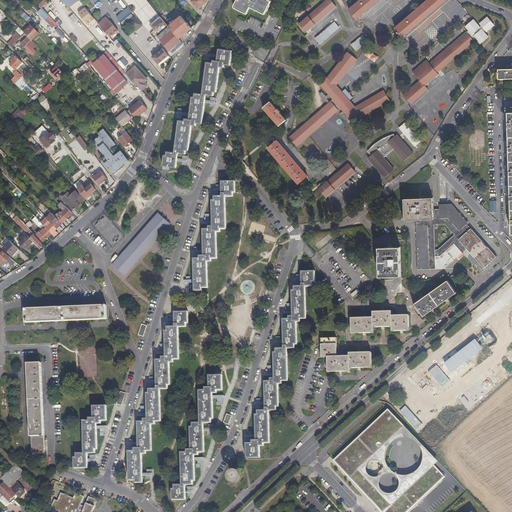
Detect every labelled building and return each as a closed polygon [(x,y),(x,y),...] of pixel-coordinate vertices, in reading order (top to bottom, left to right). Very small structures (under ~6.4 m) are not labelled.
[(121,0),(115,3),(118,9),(125,6),(121,0)] [(199,9),(206,0),(192,0),(192,1),(199,9)] [(264,15),(271,1),(268,0),(239,0),(238,0),(236,0),(234,6),(234,8),(240,11),(240,10),(243,12),(243,13),(246,14),(249,7),(254,9),(257,10),(257,11),(264,15)] [(336,7),(330,0),(325,0),(308,14),(307,13),(298,21),(307,33),(309,31),(309,30),(336,7)] [(378,0),(359,0),(348,9),(357,19),(378,0)] [(445,0),(426,0),(395,27),(403,37),(445,0)] [(149,17),(156,12),(148,1),(141,7),(149,17)] [(73,6),(72,7),(89,28),(88,29),(97,39),(103,33),(93,21),(95,20),(84,7),(78,12),(73,6)] [(42,8),(37,12),(52,28),(57,24),(42,8)] [(74,14),(69,17),(74,24),(79,21),(74,14)] [(136,15),(129,21),(134,27),(140,23),(141,24),(142,23),(136,15)] [(169,27),(180,38),(192,28),(181,16),(169,27)] [(487,16),(479,23),(488,32),(496,24),(487,16)] [(153,31),(170,51),(181,40),(180,38),(169,27),(165,21),(161,17),(151,26),(154,29),(153,31)] [(465,26),(481,44),(490,36),(474,18),(465,26)] [(110,38),(117,31),(109,21),(102,27),(110,38)] [(334,21),(315,39),(320,45),(340,27),(334,21)] [(25,33),(32,40),(40,33),(31,25),(24,32),(25,33)] [(475,41),(466,31),(429,63),(426,59),(413,71),(420,80),(403,94),(411,104),(428,89),(425,86),(439,74),(438,72),(475,41)] [(16,32),(11,36),(13,38),(8,42),(11,47),(21,38),(16,32)] [(70,37),(75,43),(78,40),(73,34),(70,37)] [(351,44),(356,51),(368,41),(363,35),(351,44)] [(34,49),(37,46),(32,40),(25,48),(27,50),(26,51),(29,54),(30,53),(33,55),(36,52),(34,49)] [(158,64),(169,55),(167,53),(163,48),(153,57),(158,64)] [(232,51),(219,49),(218,56),(218,58),(218,61),(213,61),(213,63),(207,63),(203,95),(195,94),(194,97),(192,97),(190,114),(190,116),(189,119),(186,119),(185,121),(179,121),(175,152),(168,151),(168,155),(165,155),(163,165),(176,167),(177,160),(178,158),(178,152),(186,153),(186,149),(189,149),(192,124),(196,125),(196,122),(203,123),(205,102),(206,99),(206,94),(210,94),(211,90),(217,91),(220,67),(225,67),(225,65),(230,65),(232,51)] [(124,87),(133,79),(105,50),(96,56),(124,87)] [(376,61),(379,55),(368,50),(365,56),(376,61)] [(211,58),(218,58),(218,56),(211,55),(211,51),(206,51),(205,61),(210,61),(211,58)] [(348,51),(322,85),(334,99),(290,136),(298,146),(309,136),(341,108),(353,122),(390,100),(384,89),(356,106),(350,100),(354,97),(346,88),(343,91),(337,85),(357,59),(348,51)] [(114,95),(124,87),(96,56),(91,60),(87,63),(90,66),(114,95)] [(9,62),(13,66),(16,63),(18,61),(16,60),(14,57),(9,62)] [(196,64),(191,61),(182,76),(187,79),(196,64)] [(61,81),(66,76),(59,68),(57,70),(55,68),(51,71),(61,81)] [(511,68),(499,69),(499,79),(511,78),(511,68)] [(19,79),(22,76),(17,70),(13,74),(15,76),(11,80),(21,90),(25,86),(19,79)] [(50,83),(42,89),(45,93),(53,87),(50,83)] [(121,99),(128,93),(126,91),(119,97),(121,99)] [(45,100),(47,98),(43,94),(39,97),(42,101),(40,103),(46,111),(50,107),(45,100)] [(211,100),(206,99),(205,102),(210,102),(210,105),(214,106),(215,103),(216,96),(211,96),(211,100)] [(137,103),(145,111),(148,109),(141,100),(137,103)] [(271,101),(263,107),(279,126),(286,120),(280,112),(284,108),(281,105),(277,109),(271,101)] [(132,118),(134,120),(145,111),(137,103),(127,112),(132,118)] [(123,126),(132,118),(127,112),(123,106),(119,110),(120,110),(122,113),(117,118),(123,126)] [(14,115),(16,117),(23,110),(21,107),(14,115)] [(182,116),(190,116),(190,114),(182,113),(182,110),(178,109),(177,119),(182,119),(182,116)] [(405,122),(399,128),(415,146),(422,141),(405,122)] [(119,129),(124,136),(128,132),(123,126),(119,129)] [(116,144),(104,129),(98,133),(100,135),(93,141),(109,160),(106,163),(114,174),(124,166),(123,164),(128,160),(121,151),(116,155),(111,148),(116,144)] [(125,146),(133,139),(128,132),(124,136),(120,139),(125,146)] [(55,139),(56,138),(52,133),(50,135),(49,133),(41,140),(48,148),(56,141),(55,139)] [(375,148),(369,153),(371,156),(368,159),(384,178),(393,170),(383,158),(394,149),(404,161),(414,153),(398,134),(396,136),(394,134),(391,135),(387,137),(383,139),(377,142),(373,146),(375,148)] [(277,140),(268,148),(298,184),(307,176),(277,140)] [(32,145),(29,148),(37,156),(43,150),(39,147),(36,149),(32,145)] [(183,158),(178,158),(177,160),(183,161),(182,164),(186,164),(187,161),(188,155),(183,154),(183,158)] [(3,162),(0,165),(5,170),(8,167),(3,162)] [(326,179),(317,187),(326,197),(356,172),(348,163),(338,171),(327,180),(326,179)] [(93,177),(101,171),(100,169),(92,175),(93,177)] [(99,185),(107,179),(101,171),(93,177),(99,185)] [(85,198),(96,189),(91,182),(86,186),(86,187),(85,188),(82,184),(77,188),(79,191),(85,198)] [(216,201),(213,201),(213,222),(213,224),(213,227),(209,227),(209,229),(203,229),(203,251),(203,253),(203,256),(199,256),(199,259),(193,259),(193,280),(193,283),(193,286),(193,290),(202,290),(202,288),(208,288),(208,261),(211,261),(211,258),(218,258),(217,232),(221,232),(221,229),(226,229),(226,197),(233,197),(233,193),(236,193),(236,183),(223,183),(223,189),(223,192),(223,197),(216,197),(216,201)] [(220,192),(223,192),(223,189),(221,189),(221,186),(217,186),(217,189),(215,189),(215,196),(220,196),(220,192)] [(70,194),(79,204),(85,198),(79,191),(77,193),(75,190),(70,194)] [(74,210),(79,204),(70,194),(70,195),(72,197),(67,202),(67,203),(74,210)] [(407,220),(416,219),(436,219),(436,210),(435,199),(406,199),(407,217),(405,217),(405,219),(407,219),(407,220)] [(67,218),(68,219),(71,217),(70,216),(73,213),(65,205),(61,201),(58,204),(63,210),(61,212),(67,218)] [(441,205),(441,209),(441,218),(449,218),(460,232),(470,224),(453,205),(441,205)] [(449,218),(441,218),(441,209),(436,210),(436,219),(416,219),(416,225),(428,225),(429,269),(435,269),(435,256),(441,256),(454,244),(462,254),(467,250),(459,240),(473,229),(470,224),(460,232),(449,218)] [(56,217),(62,223),(67,218),(61,212),(60,211),(58,213),(59,214),(56,217)] [(118,269),(125,275),(171,222),(168,219),(169,217),(167,214),(166,215),(165,214),(164,215),(159,211),(112,265),(115,268),(114,269),(117,271),(118,269)] [(203,224),(213,224),(213,222),(210,222),(210,214),(206,214),(206,218),(205,218),(205,222),(203,222),(203,224)] [(43,241),(52,233),(46,227),(36,217),(32,220),(40,227),(43,230),(41,232),(39,231),(36,234),(43,241)] [(51,222),(57,228),(62,223),(56,217),(51,222)] [(52,233),(54,236),(58,233),(55,230),(57,228),(51,222),(46,227),(52,233)] [(428,225),(416,225),(417,270),(429,269),(428,225)] [(498,258),(473,229),(459,240),(467,250),(483,270),(498,258)] [(33,241),(30,238),(27,235),(20,242),(23,246),(26,248),(33,241)] [(33,241),(39,246),(41,244),(33,235),(30,238),(33,241)] [(13,255),(19,248),(10,240),(4,247),(13,255)] [(435,256),(435,269),(444,269),(462,254),(454,244),(441,256),(435,256)] [(197,253),(203,253),(203,251),(197,251),(197,247),(194,247),(192,250),(192,257),(197,257),(197,253)] [(401,247),(379,247),(380,276),(401,276),(401,247)] [(0,257),(6,263),(11,258),(0,248),(0,257)] [(315,272),(302,272),(302,274),(302,279),(302,281),(302,287),(295,287),(295,291),(292,291),(293,312),(293,314),(293,317),(289,317),(289,320),(283,320),(284,341),(284,343),(284,349),(276,349),(276,353),(274,353),(274,373),(274,376),(274,378),(271,378),(271,381),(265,381),(266,402),(266,404),(266,410),(258,410),(258,414),(256,414),(256,434),(256,437),(256,440),(253,440),(253,442),(247,442),(247,457),(260,457),(260,445),(263,445),(263,442),(269,442),(269,410),(276,410),(276,405),(279,405),(278,383),(282,383),(282,380),(288,380),(287,348),(294,348),(294,344),(297,344),(296,321),(300,321),(300,318),(306,318),(305,287),(313,286),(313,283),(315,283),(315,272)] [(299,281),(302,281),(302,279),(300,279),(300,275),(296,275),(296,279),(295,279),(294,281),(294,285),(299,285),(299,281)] [(193,283),(193,280),(190,280),(190,277),(186,277),(186,280),(184,280),(184,287),(189,286),(189,283),(193,283)] [(448,280),(415,303),(424,316),(457,292),(448,280)] [(193,290),(193,286),(190,286),(190,288),(188,288),(189,300),(195,300),(195,298),(200,298),(200,300),(209,301),(208,294),(202,294),(202,290),(193,290)] [(107,304),(26,308),(26,321),(107,318),(107,304)] [(188,323),(188,312),(175,313),(175,319),(175,321),(175,327),(168,327),(168,330),(166,331),(166,352),(166,355),(166,357),(162,357),(162,360),(157,360),(157,381),(157,383),(157,389),(149,389),(149,392),(147,393),(147,412),(147,415),(148,418),(144,418),(144,421),(138,421),(138,442),(138,445),(138,447),(135,448),(135,450),(129,450),(129,480),(135,480),(135,483),(142,482),(142,475),(142,473),(142,453),(145,453),(145,450),(151,450),(150,424),(154,424),(154,421),(161,421),(160,388),(168,388),(168,385),(170,385),(170,362),(173,362),(173,359),(179,359),(179,327),(186,327),(186,323),(188,323)] [(393,313),(374,314),(374,319),(352,319),(352,335),(374,335),(374,329),(392,329),(392,333),(409,333),(409,318),(393,318),(393,313)] [(143,324),(142,324),(139,334),(140,335),(144,336),(147,325),(143,324)] [(281,343),(284,343),(284,341),(280,341),(280,337),(277,337),(276,341),(276,347),(281,347),(281,343)] [(337,338),(321,339),(321,358),(327,358),(328,374),(350,374),(349,370),(370,370),(371,357),(349,357),(349,360),(337,360),(337,338)] [(441,362),(429,372),(442,387),(469,365),(466,362),(483,348),(475,339),(458,353),(455,350),(441,362)] [(43,436),(41,364),(27,364),(29,436),(30,436),(30,453),(43,453),(42,436),(43,436)] [(274,376),(274,373),(271,373),(271,366),(268,366),(268,370),(267,370),(266,373),(266,376),(274,376)] [(223,389),(222,375),(216,375),(209,375),(209,386),(205,387),(205,390),(199,390),(200,422),(193,422),(193,426),(190,426),(191,448),(187,448),(187,452),(181,452),(182,484),(174,484),(175,488),(173,488),(173,499),(186,499),(186,493),(186,491),(186,484),(193,484),(193,481),(196,481),(195,468),(195,460),(195,458),(195,456),(199,456),(199,451),(204,451),(204,431),(204,430),(204,428),(204,422),(211,422),(211,418),(213,418),(213,398),(213,396),(212,392),(216,392),(216,389),(223,389)] [(154,383),(157,383),(157,381),(153,381),(153,378),(150,378),(149,381),(149,387),(154,387),(154,383)] [(126,393),(121,391),(117,403),(122,405),(126,393)] [(224,396),(213,396),(213,398),(217,398),(217,402),(217,405),(221,405),(221,402),(223,402),(224,398),(224,396)] [(266,404),(266,402),(261,402),(261,398),(257,398),(256,402),(256,409),(261,408),(261,405),(266,404)] [(106,406),(93,406),(93,418),(91,418),(91,421),(84,420),(84,453),(77,453),(77,457),(75,457),(75,468),(88,468),(88,462),(88,459),(88,454),(95,454),(95,448),(98,448),(98,429),(98,426),(98,423),(101,423),(101,420),(106,420),(106,406)] [(139,415),(147,415),(147,412),(144,412),(144,409),(144,406),(141,406),(141,409),(140,409),(139,413),(139,415)] [(404,426),(388,409),(332,460),(368,498),(371,495),(383,508),(381,510),(383,511),(405,511),(444,477),(432,464),(391,501),(359,467),(404,426)] [(208,428),(204,428),(204,430),(207,430),(208,434),(211,434),(211,430),(213,430),(213,424),(208,424),(208,428)] [(98,426),(98,429),(101,429),(101,436),(105,436),(105,432),(106,432),(106,429),(107,428),(107,426),(98,426)] [(359,467),(391,501),(432,464),(436,460),(404,426),(359,467)] [(251,437),(256,437),(256,434),(252,434),(252,431),(248,431),(249,435),(246,435),(246,441),(251,441),(251,437)] [(133,445),(138,445),(138,442),(133,442),(133,439),(130,439),(128,445),(128,449),(133,449),(133,445)] [(0,454),(13,467),(17,463),(2,447),(0,446),(0,445),(0,454)] [(195,458),(195,460),(198,460),(198,464),(197,464),(197,468),(201,468),(200,464),(203,464),(203,460),(204,460),(204,458),(195,458)] [(16,482),(25,472),(17,463),(13,467),(2,479),(4,481),(17,495),(20,498),(26,493),(16,482)] [(142,473),(142,475),(146,475),(146,479),(149,479),(149,475),(151,475),(151,469),(146,469),(146,473),(142,473)] [(0,491),(10,502),(17,495),(4,481),(0,485),(0,491)] [(53,505),(59,508),(61,510),(59,511),(91,511),(96,499),(88,496),(84,506),(80,505),(83,497),(75,494),(73,498),(59,493),(53,505)] [(371,495),(368,498),(380,511),(381,510),(383,508),(371,495)]
